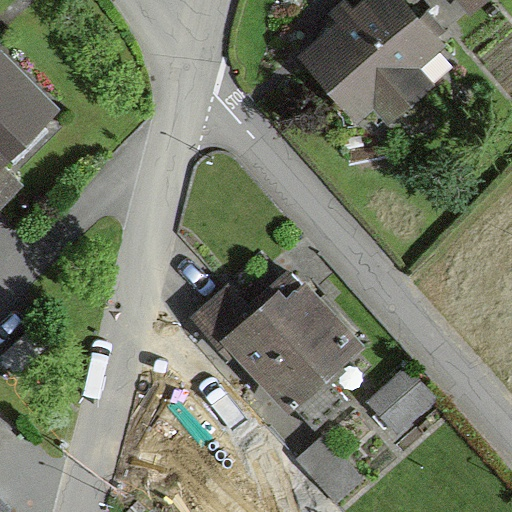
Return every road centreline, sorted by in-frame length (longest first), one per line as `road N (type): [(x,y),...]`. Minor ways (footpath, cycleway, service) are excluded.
road 1 (residential): [(185,96),(511,444)]
road 2 (residential): [(185,96),(76,511)]
